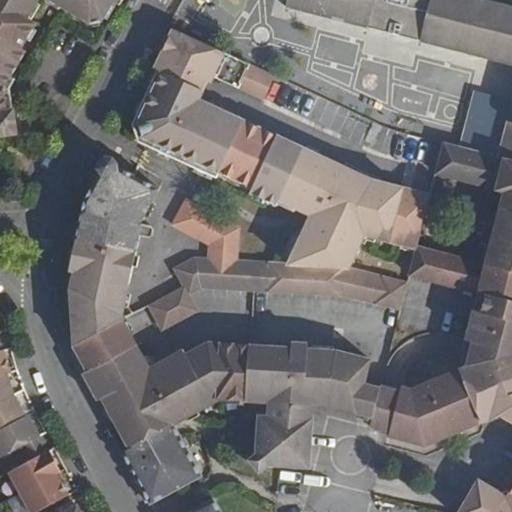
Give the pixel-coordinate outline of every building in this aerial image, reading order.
[(0,0),(0,136),(19,134),(15,110),(11,110),(7,88),(29,52),(24,49),(39,24),(30,19),(41,0),(53,0),(92,24),(105,21),(116,0),(0,0)] [(511,5),(489,0),(286,0),(285,5),(511,65),(511,104),(509,120),(511,120),(511,5)] [(268,100),(280,76),(176,28),(156,69),(159,70),(137,119),(148,145),(217,180),(220,175),(252,192),(250,197),(275,210),(278,204),(311,221),(290,263),(349,266),(353,267),(365,243),(391,249),(392,242),(415,248),(416,244),(429,194),(370,179),(213,105),(210,111),(201,106),(203,101),(215,75),(268,100)] [(511,160),(442,142),(434,172),(477,183),(458,255),(416,244),(415,248),(409,274),(451,286),(440,330),(470,338),(465,361),(410,384),(400,382),(398,387),(382,383),(381,386),(374,416),(371,426),(390,431),(390,434),(427,443),(482,419),(472,393),(511,376),(511,160)] [(73,292),(76,344),(123,319),(133,313),(126,301),(141,235),(151,237),(154,235),(155,230),(153,227),(144,225),(145,218),(161,190),(120,166),(114,159),(106,158),(103,161),(101,164),(102,171),(86,201),(71,270),(76,272),(73,292)] [(210,245),(210,259),(237,260),(239,227),(185,201),(173,227),(210,245)] [(271,292),(273,262),(237,260),(210,259),(196,258),(176,269),(185,285),(147,305),(161,332),(201,311),(192,293),(204,288),(271,292)] [(353,267),(349,266),(290,263),(273,262),(271,292),(346,296),(400,309),(407,281),(353,267)] [(374,416),(381,386),(365,382),(369,360),(336,353),(209,345),(153,376),(123,319),(76,344),(117,422),(124,419),(138,445),(125,451),(153,503),(203,476),(176,424),(224,398),(270,401),(269,416),(260,416),(257,454),(250,459),(259,471),(274,460),(312,462),(315,404),(331,405),(374,416)] [(0,403),(16,395),(8,374),(12,372),(4,348),(0,349),(0,403)] [(511,511),(511,376),(472,393),(482,419),(501,410),(511,416),(511,441),(489,482),(480,476),(459,511),(511,511)] [(42,436),(30,414),(27,416),(16,395),(0,403),(0,449),(4,456),(42,436)] [(38,511),(70,495),(58,474),(61,472),(50,451),(12,471),(34,511),(38,511)] [(222,511),(215,499),(189,511),(222,511)]
